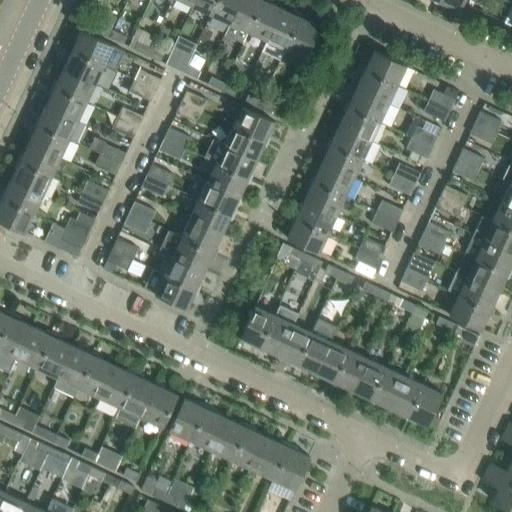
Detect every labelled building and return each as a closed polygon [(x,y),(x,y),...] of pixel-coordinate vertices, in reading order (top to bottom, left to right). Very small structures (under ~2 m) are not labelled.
[(194,0),(192,6),(210,15),(217,0),(194,0)] [(229,24),(239,0),(217,0),(210,15),(229,24)] [(247,33),(262,0),(239,0),(229,24),(247,33)] [(266,42),(281,8),(263,0),(262,0),(247,33),(266,42)] [(458,10),(462,0),(439,0),(439,1),(458,10)] [(284,50),(299,17),(281,8),(266,42),(262,51),(280,59),(284,50)] [(110,38),(114,31),(110,29),(116,16),(101,10),(94,26),(99,28),(97,31),(98,32),(110,38)] [(304,59),(319,26),(299,17),(284,50),(304,59)] [(152,43),(155,36),(138,27),(129,47),(147,55),(153,43),(152,43)] [(104,66),(113,46),(81,31),(72,50),(104,66)] [(127,37),(114,31),(110,38),(124,44),(127,37)] [(177,37),(165,63),(170,66),(184,72),(187,65),(191,57),(178,51),(183,40),(177,37)] [(161,62),(166,50),(153,43),(147,55),(161,62)] [(95,84),(104,66),(72,50),(63,69),(95,84)] [(397,86),(406,67),(373,52),(364,70),(397,86)] [(198,79),(201,72),(187,66),(184,73),(198,79)] [(86,103),(95,84),(63,69),(54,87),(86,103)] [(161,80),(140,70),(135,80),(156,90),(161,80)] [(388,104),(397,86),(364,70),(355,89),(388,104)] [(221,90),(224,83),(212,77),(209,85),(221,90)] [(150,101),(156,90),(135,80),(130,91),(150,101)] [(238,90),(224,83),(221,90),(235,97),(238,90)] [(449,110),(458,91),(443,84),(439,92),(433,89),(428,100),(449,110)] [(77,121),(86,103),(54,87),(45,106),(77,121)] [(380,122),(388,104),(355,89),(347,107),(380,122)] [(207,102),(186,91),(181,102),(202,112),(207,102)] [(257,108),(261,101),(249,95),(246,102),(257,108)] [(449,110),(428,100),(423,111),(444,121),(449,110)] [(274,107),(261,101),(257,108),(271,114),(274,107)] [(202,112),(181,102),(176,113),(197,123),(202,112)] [(69,139),(77,121),(45,106),(36,124),(69,139)] [(138,127),(144,116),(123,106),(117,117),(138,127)] [(274,123),(242,107),(233,126),(265,141),(274,123)] [(371,141),(380,122),(347,107),(338,126),(371,141)] [(495,132),(501,120),(480,111),(474,122),(495,132)] [(133,138),(138,127),(117,117),(112,128),(133,138)] [(490,143),(495,132),(474,122),(469,133),(490,143)] [(60,158),(69,139),(36,124),(28,143),(60,158)] [(265,141),(233,126),(224,144),(256,160),(265,141)] [(371,141),(338,126),(330,144),(362,160),(371,141)] [(432,147),(437,136),(416,126),(411,138),(432,147)] [(185,149),(190,138),(169,127),(164,139),(185,149)] [(426,158),(432,147),(411,138),(406,149),(426,158)] [(180,160),(185,149),(164,139),(159,150),(180,160)] [(51,176),(60,158),(28,143),(19,161),(51,176)] [(121,164),(126,153),(105,143),(100,154),(121,164)] [(256,160),(224,144),(215,163),(248,178),(256,160)] [(362,160),(330,144),(321,163),(354,178),(362,160)] [(478,169),(483,158),(462,148),(457,159),(478,169)] [(116,175),(121,164),(100,154),(95,165),(116,175)] [(473,180),(478,169),(457,159),(452,170),(473,180)] [(42,195),(51,176),(19,161),(10,180),(42,195)] [(511,162),(510,161),(501,180),(510,184),(511,184),(511,162)] [(239,196),(248,178),(215,163),(207,181),(239,196)] [(345,197),(354,178),(321,163),(312,181),(345,197)] [(167,186),(173,174),(152,164),(146,176),(167,186)] [(414,185),(419,173),(398,164),(393,175),(414,185)] [(409,196),(414,185),(393,175),(388,186),(409,196)] [(167,186),(146,176),(141,186),(162,196),(167,186)] [(33,213),(42,195),(10,180),(1,198),(33,213)] [(108,190),(87,180),(82,191),(103,201),(108,190)] [(239,196),(207,181),(198,200),(230,215),(239,196)] [(336,215),(345,197),(312,181),(304,200),(336,215)] [(511,207),(511,184),(510,184),(501,202),(511,207)] [(461,206),(466,194),(445,185),(440,196),(461,206)] [(103,201),(82,191),(77,202),(98,212),(103,201)] [(461,206),(440,196),(435,207),(456,217),(461,206)] [(0,220),(25,232),(33,213),(1,198),(0,200),(0,220)] [(230,215),(198,200),(189,218),(222,233),(230,215)] [(328,233),(336,215),(304,200),(295,218),(328,233)] [(402,210),(381,200),(376,211),(397,221),(402,210)] [(150,222),(155,211),(134,201),(129,213),(150,222)] [(511,207),(501,202),(492,221),(511,230),(511,207)] [(76,219),(70,216),(65,227),(86,237),(95,219),(79,211),(76,219)] [(397,221),(376,211),(371,223),(392,233),(397,221)] [(150,222),(129,213),(124,223),(145,233),(150,222)] [(449,231),(443,229),(447,221),(432,213),(429,222),(428,222),(423,233),(443,243),(449,231)] [(511,230),(492,221),(482,216),(473,234),(511,252),(511,230)] [(222,233),(189,218),(180,237),(213,252),(222,233)] [(328,233),(295,218),(286,237),(319,253),(328,233)] [(86,237),(65,227),(59,239),(80,249),(86,237)] [(168,231),(159,250),(172,255),(204,270),(213,252),(180,237),(168,231)] [(443,243),(423,233),(418,244),(438,254),(443,243)] [(511,252),(473,234),(464,253),(507,273),(511,263),(511,252)] [(380,258),(385,247),(364,237),(359,248),(380,258)] [(132,259),(138,248),(117,238),(111,249),(132,259)] [(299,260),(303,253),(290,247),(287,254),(299,260)] [(380,258),(359,248),(354,259),(375,269),(380,258)] [(127,270),(132,259),(111,249),(106,260),(127,270)] [(411,259),(406,270),(426,280),(431,268),(435,261),(414,251),(411,259)] [(313,266),(316,259),(303,253),(299,260),(313,266)] [(464,253),(455,271),(457,272),(499,291),(507,273),(464,253)] [(204,270),(172,255),(163,274),(195,289),(204,270)] [(337,277),(340,270),(328,265),(324,272),(337,277)] [(186,309),(195,289),(163,274),(153,269),(144,288),(154,293),(186,309)] [(350,284),(353,276),(340,270),(337,277),(350,284)] [(426,280),(406,270),(400,281),(421,291),(426,280)] [(490,310),(499,291),(456,272),(448,290),(458,295),(490,310)] [(374,295),(377,288),(365,282),(361,289),(374,295)] [(388,301),(391,294),(377,288),(374,295),(388,301)] [(481,329),(490,310),(458,295),(449,314),(481,329)] [(411,312),(414,305),(402,299),(399,306),(411,312)] [(279,304),(274,314),(259,347),(277,355),(293,323),(297,313),(279,304)] [(259,347),(274,314),(255,305),(240,338),(259,347)] [(424,318),(428,311),(414,305),(411,312),(424,318)] [(0,337),(10,316),(0,310),(0,337)] [(0,350),(16,358),(31,325),(10,316),(0,337),(0,350)] [(448,329),(451,322),(439,316),(436,324),(448,329)] [(461,336),(465,328),(451,322),(448,329),(461,336)] [(296,364),(311,331),(293,323),(277,355),(296,364)] [(37,367),(52,335),(31,325),(16,358),(37,367)] [(314,372),(330,340),(311,331),(296,364),(314,372)] [(57,377),(73,345),(52,335),(37,367),(57,377)] [(333,381),(349,349),(330,340),(314,372),(333,381)] [(78,387),(93,355),(73,345),(57,377),(53,386),(74,396),(78,387)] [(352,390),(367,357),(349,349),(333,381),(352,390)] [(99,397),(114,365),(93,355),(78,387),(99,397)] [(370,398),(386,366),(367,357),(352,390),(370,398)] [(119,406),(135,374),(114,365),(99,397),(119,406)] [(389,407),(404,374),(386,366),(370,398),(389,407)] [(140,416),(155,384),(135,374),(119,406),(140,416)] [(407,416),(423,383),(404,374),(389,407),(407,416)] [(427,425),(442,392),(423,383),(407,416),(427,425)] [(162,426),(177,394),(155,384),(140,416),(162,426)] [(190,439),(205,407),(184,397),(169,430),(190,439)] [(15,414),(0,407),(0,416),(11,422),(15,414)] [(210,449),(226,417),(205,407),(190,439),(210,449)] [(24,428),(27,420),(15,414),(11,422),(24,428)] [(231,459),(246,427),(226,417),(210,449),(231,459)] [(0,431),(5,434),(8,427),(0,423),(0,431)] [(18,441),(22,433),(8,427),(5,434),(18,441)] [(252,469),(267,436),(246,427),(231,459),(252,469)] [(53,441),(56,434),(43,428),(40,435),(53,441)] [(511,458),(511,433),(505,430),(501,439),(511,443),(511,456),(511,458)] [(69,440),(56,434),(53,441),(66,447),(69,440)] [(272,478),(287,446),(267,436),(252,469),(272,478)] [(50,447),(37,441),(34,448),(47,454),(50,447)] [(294,488),(309,456),(287,446),(272,478),(294,488)] [(63,453),(50,447),(47,454),(60,460),(63,453)] [(85,448),(81,455),(94,461),(97,454),(85,448)] [(111,460),(97,454),(94,461),(107,467),(111,460)] [(511,483),(511,458),(506,470),(490,462),(486,471),(511,483)] [(88,474),(91,466),(79,460),(75,468),(88,474)] [(101,480),(105,473),(91,466),(88,474),(101,480)] [(136,480),(139,473),(127,468),(124,475),(136,480)] [(511,509),(511,483),(486,471),(482,480),(498,487),(491,500),(511,509)] [(133,486),(121,480),(117,487),(130,493),(133,486)] [(167,493),(145,482),(142,490),(163,500),(167,493)] [(0,511),(19,511),(25,501),(4,491),(0,498),(0,511)] [(176,506),(179,499),(167,493),(163,500),(176,506)] [(155,511),(157,511),(161,505),(148,499),(144,507),(155,511)] [(44,511),(46,510),(25,501),(19,511),(44,511)]
